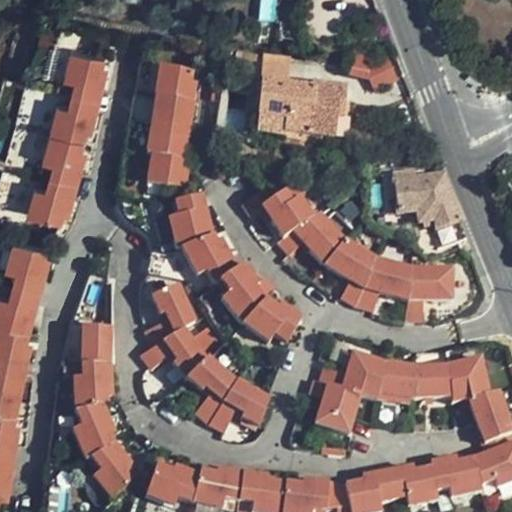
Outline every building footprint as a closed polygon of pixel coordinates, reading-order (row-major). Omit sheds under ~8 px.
[(65,104),(55,142),(77,147),(86,148),(92,123),(100,125),(114,75),(106,73),(111,57),(80,49),(72,79),(81,82),(75,106),(65,104)] [(289,80),(290,57),(263,56),(262,79),(289,80)] [(149,67),(131,153),(153,155),(167,71),(149,67)] [(153,155),(192,160),(203,88),(198,87),(200,76),(167,71),(153,155)] [(317,134),(322,88),(269,82),(263,134),(290,136),(290,140),(303,142),(304,133),(317,134)] [(215,162),(220,124),(206,123),(201,160),(215,162)] [(77,147),(55,142),(50,160),(59,163),(52,189),(43,187),(34,215),(65,224),(69,208),(76,211),(91,158),(83,156),(86,148),(77,147)] [(153,155),(131,153),(125,183),(152,189),(157,160),(153,159),(153,155)] [(189,173),(192,160),(153,155),(153,159),(157,160),(152,189),(176,193),(190,192),(193,174),(189,173)] [(445,189),(442,179),(415,182),(415,176),(392,179),(397,218),(417,215),(418,225),(434,223),(435,232),(431,232),(438,254),(468,243),(445,189)] [(260,219),(275,208),(267,196),(243,213),(251,225),(260,219)] [(286,202),(275,208),(260,219),(281,248),(291,242),(303,253),(325,274),(350,293),(365,299),(380,305),(409,310),(426,311),(452,311),(453,277),(410,275),(377,268),(345,250),(318,223),(313,226),(299,205),(292,210),(286,202)] [(235,273),(221,247),(214,249),(198,203),(173,211),(176,222),(166,225),(176,256),(180,255),(195,282),(204,277),(211,289),(217,286),(227,301),(220,306),(239,332),(264,351),(271,341),(286,352),(299,324),(281,310),(276,316),(263,307),(250,292),(255,288),(241,269),(235,273)] [(291,242),(281,248),(275,252),(289,266),(303,253),(291,242)] [(27,349),(49,270),(45,269),(49,255),(17,247),(10,273),(18,275),(10,304),(2,302),(0,309),(0,330),(1,331),(0,332),(0,511),(4,511),(5,503),(11,504),(21,434),(15,432),(37,352),(27,349)] [(365,299),(350,293),(342,308),(359,316),(365,299)] [(163,326),(167,333),(173,348),(162,356),(173,370),(176,375),(173,377),(188,393),(205,405),(206,402),(213,408),(226,416),(241,424),(248,428),(246,430),(263,438),(274,411),(240,393),(206,369),(185,339),(192,334),(176,299),(149,312),(157,329),(163,326)] [(365,299),(359,316),(377,322),(380,305),(365,299)] [(425,326),(426,311),(409,310),(408,325),(425,326)] [(173,348),(167,333),(143,344),(153,363),(162,356),(173,348)] [(86,395),(85,343),(71,343),(62,401),(57,438),(52,487),(75,490),(88,479),(77,448),(87,444),(80,428),(76,397),(86,395)] [(111,343),(85,343),(86,395),(76,397),(80,428),(87,444),(77,448),(88,479),(94,476),(103,489),(95,495),(107,511),(122,511),(141,496),(136,489),(142,485),(116,462),(115,455),(119,453),(107,421),(112,421),(111,414),(115,414),(111,386),(111,343)] [(162,356),(153,363),(144,370),(152,385),(173,370),(162,356)] [(486,448),(511,438),(511,425),(501,396),(489,400),(475,362),(442,370),(412,373),(382,371),(349,364),(345,383),(340,403),(363,407),(376,411),(378,406),(412,408),(447,405),(449,411),(470,406),(486,448)] [(340,403),(345,383),(321,378),(317,397),(327,399),(340,403)] [(327,399),(317,397),(310,396),(306,410),(322,415),(327,399)] [(363,407),(340,403),(327,399),(322,415),(313,443),(349,454),(363,407)] [(226,416),(213,408),(199,429),(213,439),(226,416)] [(229,447),(241,424),(226,416),(213,439),(229,447)] [(491,461),(511,453),(511,438),(486,448),(491,461)] [(511,491),(511,453),(491,461),(478,466),(465,469),(463,463),(433,470),(435,476),(426,479),(424,472),(359,488),(361,495),(349,498),(352,511),(396,511),(411,508),(412,511),(442,511),(444,511),(441,501),(454,498),(456,508),(487,500),(485,493),(499,488),(501,496),(511,491)] [(335,511),(336,495),(301,493),(301,499),(282,497),(282,492),(248,490),(216,485),(214,494),(205,493),(173,482),(171,488),(161,484),(151,511),(335,511)]
